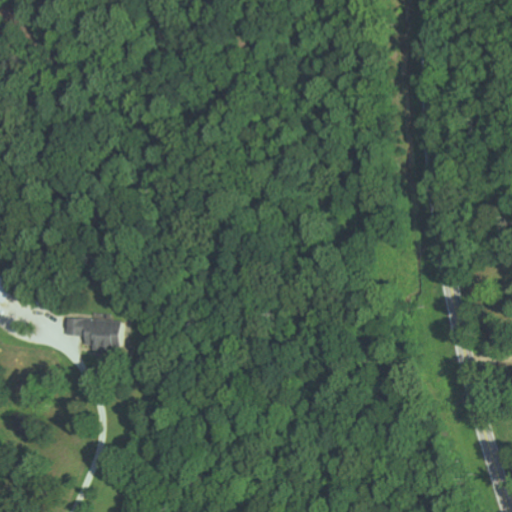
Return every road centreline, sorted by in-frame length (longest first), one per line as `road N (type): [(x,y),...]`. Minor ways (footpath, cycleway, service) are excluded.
road 1 (secondary): [(508,511),(459,327),(438,208),(431,0)]
road 2 (residential): [(431,122),(273,181),(114,205),(0,186)]
